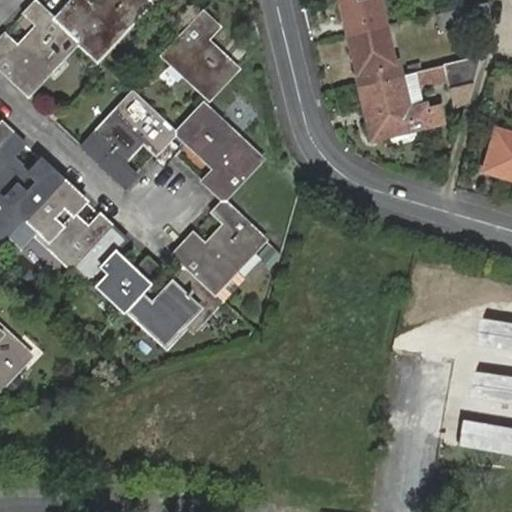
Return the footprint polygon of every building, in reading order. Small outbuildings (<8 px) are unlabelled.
[(87,54),(138,0),(88,0),(75,14),(63,3),(49,18),(31,0),(19,12),(33,25),(7,51),(0,43),(0,73),(19,92),(71,38),(87,54)] [(374,0),(337,0),(336,0),(345,35),(380,26),(374,0)] [(481,1),(429,14),(433,30),(485,18),(481,1)] [(163,50),(209,92),(233,67),(199,35),(211,22),(199,10),(163,50)] [(380,26),(345,35),(357,85),(398,75),(395,61),(388,62),(380,26)] [(462,103),(475,56),(398,75),(357,85),(356,85),(369,138),(438,120),(434,105),(422,108),(417,86),(444,80),(450,106),(462,103)] [(155,149),(170,132),(129,93),(78,148),(118,187),(129,175),(117,163),(142,136),(155,149)] [(203,184),(218,198),(254,159),(196,104),(170,132),(213,172),(203,184)] [(0,198),(2,200),(19,216),(117,307),(120,304),(158,340),(179,318),(186,325),(191,319),(209,300),(214,295),(207,288),(257,235),(218,198),(208,209),(220,221),(196,247),(183,236),(168,252),(181,263),(143,303),(131,292),(154,267),(141,255),(130,268),(108,249),(121,236),(94,211),(82,224),(58,202),(70,189),(43,164),(31,177),(6,154),(18,141),(0,123),(0,198)] [(511,177),(511,133),(496,128),(483,169),(511,177)] [(2,200),(0,201),(0,236),(19,216),(2,200)] [(215,305),(209,300),(191,319),(197,325),(215,305)] [(179,318),(158,340),(166,347),(186,325),(179,318)] [(0,381),(23,356),(0,335),(0,381)]
